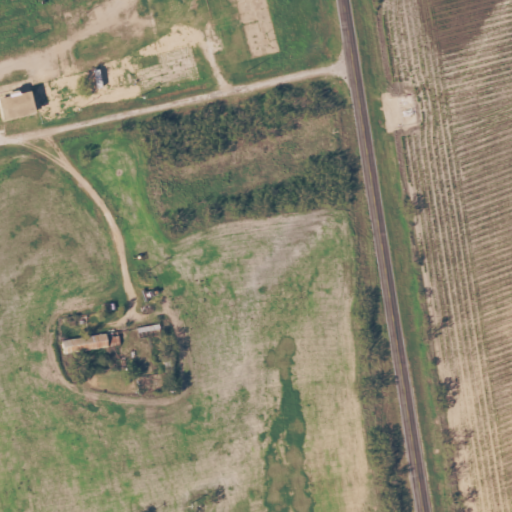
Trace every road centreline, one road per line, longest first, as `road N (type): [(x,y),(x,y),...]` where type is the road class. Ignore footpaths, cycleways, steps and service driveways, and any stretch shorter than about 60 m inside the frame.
road 1 (secondary): [(423,511),(343,0)]
road 2 (residential): [(0,138),(353,60)]
